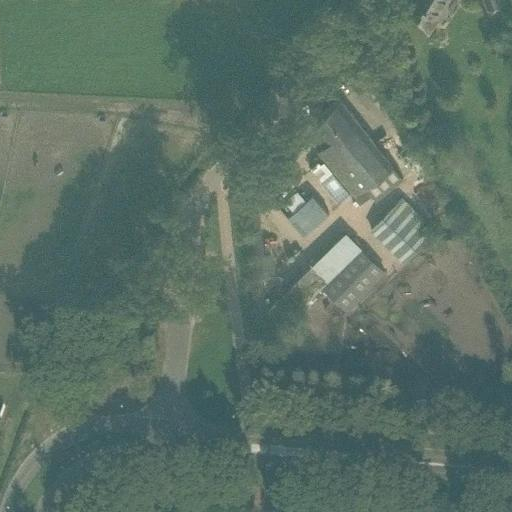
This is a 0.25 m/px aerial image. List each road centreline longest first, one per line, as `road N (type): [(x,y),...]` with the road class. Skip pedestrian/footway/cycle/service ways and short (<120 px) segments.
road 1 (unclassified): [(169,437),(194,197),(361,0)]
road 2 (secondary): [(169,437),(511,475)]
road 3 (unknown): [(511,441),(245,412)]
road 4 (secondary): [(169,437),(110,423),(75,433),(42,454),(5,511)]
road 5 (secondary): [(43,511),(61,484),(93,461),(169,437)]
